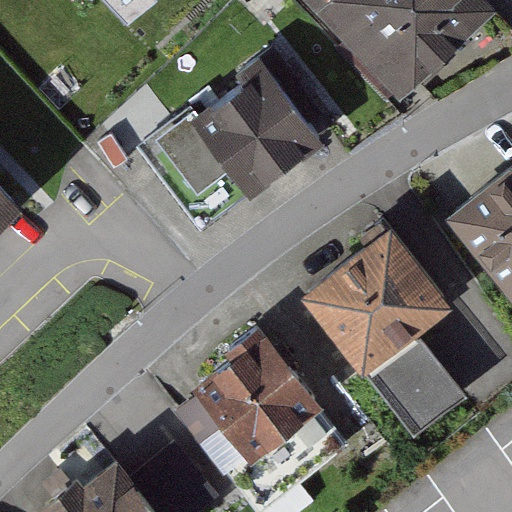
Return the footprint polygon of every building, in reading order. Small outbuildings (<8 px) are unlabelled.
[(180,0),(124,0),(148,28),(180,0)] [(338,0),(346,7),(333,19),(417,107),(511,16),(496,0),(338,0)] [(281,68),(178,141),(218,197),(252,172),(273,201),(341,153),(281,68)] [(0,206),(16,191),(0,174),(0,206)] [(511,185),(472,214),(511,269),(511,185)] [(409,230),(324,296),(431,432),(478,395),(430,334),(468,304),(409,230)] [(333,412),(277,339),(207,392),(262,465),(333,412)] [(137,461),(61,511),(219,511),(229,505),(188,444),(145,472),(137,461)]
